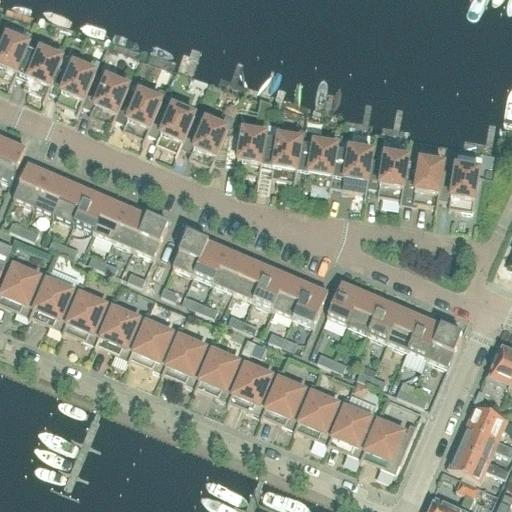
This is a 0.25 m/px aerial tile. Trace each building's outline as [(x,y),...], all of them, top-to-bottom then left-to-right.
[(8,96),(9,96),(28,52),(6,43),(4,48),(0,46),(0,86),(10,91),(8,96)] [(41,110),(42,110),(61,66),(39,57),(37,62),(26,57),(28,52),(9,96),(14,84),(25,89),(22,96),(43,105),(41,110)] [(75,124),(94,80),(72,71),(70,76),(59,71),(61,66),(42,110),(43,110),(48,99),(58,103),(55,110),(76,120),(75,124)] [(108,138),(127,94),(105,85),(103,90),(92,85),(94,80),(75,124),(76,125),(81,113),(91,117),(88,125),(110,134),(108,138)] [(141,152),(160,108),(138,99),(136,104),(125,100),(128,95),(127,94),(108,138),(109,139),(114,127),(125,131),(121,139),(143,148),(141,152)] [(174,166),(175,167),(193,123),(172,113),(169,118),(159,114),(161,109),(160,108),(141,152),(142,153),(147,141),(158,145),(155,153),(176,162),(174,166)] [(193,123),(175,167),(180,155),(191,160),(188,167),(209,176),(207,180),(208,181),(227,137),(205,127),(202,132),(192,128),(194,123),(193,123)] [(256,189),(257,189),(265,142),(242,138),(241,143),(229,141),(224,170),(236,172),(234,180),(257,184),(256,189)] [(292,195),(293,195),(300,148),(277,144),(276,149),(265,148),(265,142),(257,189),(258,189),(260,176),(271,178),(270,186),(293,190),(292,195)] [(3,147),(0,155),(0,186),(9,190),(24,156),(3,147)] [(327,201),(328,201),(336,154),(312,150),(312,155),(300,153),(301,148),(300,148),(293,195),(295,182),(307,184),(305,192),(328,196),(327,201)] [(363,207),(364,207),(372,160),(348,156),(347,161),(336,159),(337,154),(336,154),(328,201),(329,201),(331,188),(342,190),(341,198),(364,202),(363,207)] [(398,213),(399,213),(407,166),(384,162),(383,167),(371,165),(372,160),(364,207),(366,194),(378,196),(377,204),(399,208),(398,213)] [(434,219),(435,219),(443,172),(419,168),(418,173),(407,171),(408,166),(407,166),(399,213),(400,213),(402,200),(413,202),(412,210),(435,214),(434,219)] [(12,207),(32,215),(47,181),(26,172),(12,207)] [(443,172),(435,219),(437,206),(449,208),(448,216),(472,220),(479,178),(455,174),(454,179),(442,177),(443,172)] [(32,215),(52,224),(67,189),(47,181),(32,215)] [(52,224),(72,232),(87,198),(67,189),(52,224)] [(72,232),(92,241),(107,206),(87,198),(72,232)] [(92,241),(112,249),(127,215),(107,206),(92,241)] [(112,249),(132,258),(146,223),(127,215),(112,249)] [(146,223),(132,258),(152,267),(167,232),(146,223)] [(8,237),(21,243),(24,234),(11,229),(8,237)] [(24,234),(21,243),(34,248),(37,240),(24,234)] [(171,275),(192,284),(207,249),(186,240),(171,275)] [(48,254),(60,260),(64,251),(51,246),(48,254)] [(192,284),(212,292),(227,258),(207,249),(192,284)] [(0,251),(0,272),(4,274),(11,256),(0,251)] [(64,251),(60,260),(73,265),(77,257),(64,251)] [(212,292),(232,301),(246,266),(227,258),(212,292)] [(87,271),(100,277),(104,268),(91,263),(87,271)] [(232,301),(252,309),(266,275),(246,266),(232,301)] [(104,268),(100,277),(113,282),(117,274),(104,268)] [(28,328),(46,286),(49,278),(45,276),(41,284),(12,272),(0,299),(0,312),(28,325),(27,328),(28,328)] [(252,309),(272,318),(286,283),(266,275),(252,309)] [(126,288),(141,294),(144,286),(130,279),(126,288)] [(272,318),(291,326),(306,292),(286,283),(272,318)] [(61,342),(79,300),(82,293),(78,291),(75,298),(46,286),(28,328),(29,329),(30,325),(61,339),(60,342),(61,342)] [(326,325),(346,334),(361,299),(340,291),(326,325)] [(306,292),(291,326),(312,335),(327,301),(306,292)] [(159,302),(174,308),(178,300),(163,294),(159,302)] [(346,334),(366,342),(381,308),(361,299),(346,334)] [(94,357),(112,314),(116,307),(111,305),(108,313),(79,300),(61,342),(62,343),(63,340),(95,353),(93,356),(94,357)] [(187,314),(200,319),(204,311),(191,305),(187,314)] [(366,342),(386,351),(401,316),(381,308),(366,342)] [(204,311),(200,319),(213,325),(217,317),(204,311)] [(127,371),(145,329),(149,321),(144,319),(141,327),(112,314),(94,357),(95,357),(96,354),(128,367),(126,371),(127,371)] [(386,351),(406,360),(421,325),(401,316),(386,351)] [(227,331),(240,336),(243,328),(230,322),(227,331)] [(267,322),(264,331),(279,336),(282,326),(267,322)] [(406,360),(426,368),(440,334),(421,325),(406,360)] [(243,328),(240,336),(253,342),(256,333),(243,328)] [(159,385),(160,385),(179,343),(182,335),(177,333),(174,341),(145,329),(127,371),(128,371),(129,368),(161,381),(159,385)] [(426,368),(446,377),(461,342),(440,334),(426,368)] [(267,348),(280,354),(283,345),(270,340),(267,348)] [(193,399),(212,357),(215,349),(211,347),(207,355),(179,343),(160,385),(161,385),(162,382),(194,396),(193,399)] [(283,345),(280,354),(293,359),(296,351),(283,345)] [(497,391),(507,395),(511,385),(511,355),(507,353),(505,357),(499,355),(486,386),(480,398),(491,403),(497,391)] [(226,413),(227,413),(245,371),(248,364),(244,362),(240,369),(212,357),(193,399),(194,400),(196,396),(227,410),(226,413)] [(316,369),(329,375),(332,366),(319,361),(316,369)] [(332,366),(329,375),(342,380),(345,372),(332,366)] [(260,428),(278,385),(281,378),(277,376),(273,383),(245,371),(227,413),(227,414),(229,411),(260,424),(259,427),(260,428)] [(356,386),(369,392),(372,383),(359,378),(356,386)] [(372,383),(369,392),(382,397),(385,389),(372,383)] [(293,442),(311,400),(314,392),(310,390),(307,398),(278,385),(260,428),(262,425),(293,438),(292,441),(293,442)] [(395,403),(408,409),(412,400),(399,395),(395,403)] [(325,456),(326,456),(344,414),(347,406),(343,404),(340,412),(311,400),(293,442),(294,442),(295,439),(327,452),(325,456)] [(412,400),(408,409),(423,415),(426,407),(412,400)] [(358,470),(359,470),(377,428),(380,420),(376,418),(373,426),(344,414),(326,456),(327,456),(328,453),(360,466),(358,470)] [(474,414),(464,436),(496,449),(502,437),(511,441),(511,430),(506,428),(474,414)] [(377,428),(359,470),(360,470),(361,467),(394,481),(415,434),(409,432),(405,440),(377,428)] [(464,436),(455,456),(487,470),(492,459),(510,467),(511,458),(511,455),(496,449),(464,436)] [(487,470),(455,456),(447,476),(479,490),(485,476),(504,485),(508,478),(487,470)] [(432,511),(460,511),(470,490),(461,486),(449,511),(435,506),(432,511)] [(470,490),(460,511),(471,511),(479,495),(470,490)]
